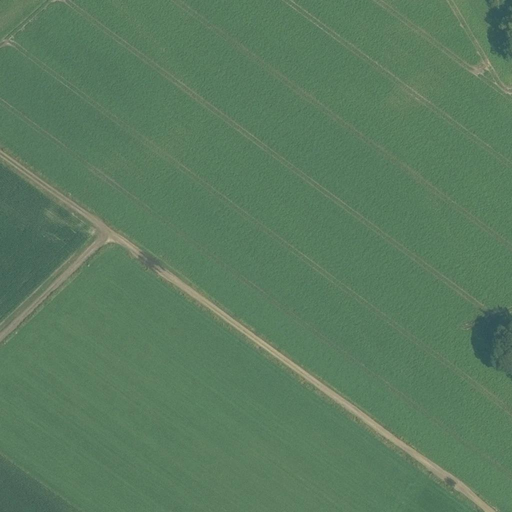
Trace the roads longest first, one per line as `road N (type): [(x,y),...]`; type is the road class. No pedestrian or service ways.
road 1 (track): [(490,511),(0,152)]
road 2 (track): [(108,234),(0,339)]
